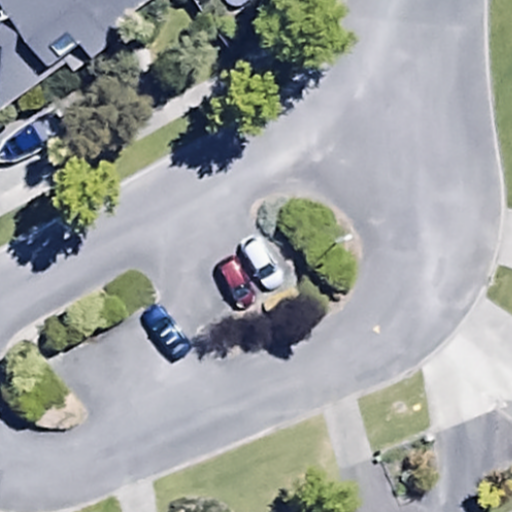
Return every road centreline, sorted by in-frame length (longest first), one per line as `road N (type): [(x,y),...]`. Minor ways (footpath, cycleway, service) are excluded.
road 1 (residential): [(412,75),(459,146),(471,260),(370,341),(27,470),(0,458)]
road 2 (residential): [(0,294),(328,99)]
